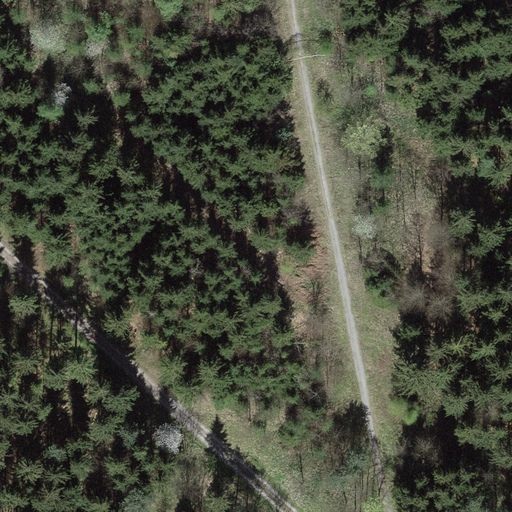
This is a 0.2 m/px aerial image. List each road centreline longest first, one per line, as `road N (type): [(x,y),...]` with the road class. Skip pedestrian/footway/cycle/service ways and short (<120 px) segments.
road 1 (track): [(389,511),(284,0)]
road 2 (track): [(292,511),(0,246)]
